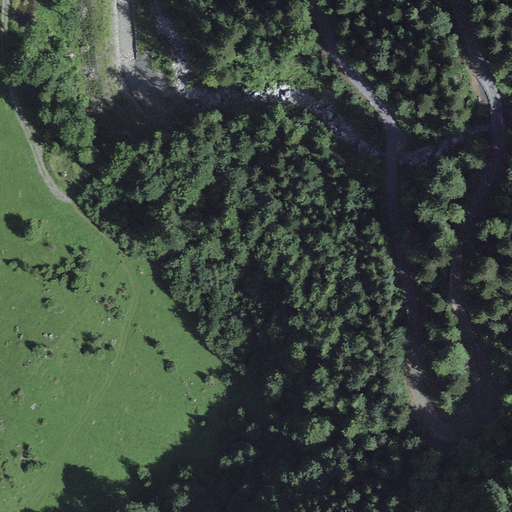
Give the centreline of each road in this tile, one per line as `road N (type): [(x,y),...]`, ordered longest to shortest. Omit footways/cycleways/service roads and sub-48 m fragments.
road 1 (unclassified): [(315,0),(328,45),(388,125),(418,388),(436,428),(452,431),(477,431),(494,402),(456,272),(489,179),(494,104),(455,0)]
road 2 (track): [(25,508),(96,395),(122,328),(126,293),(117,264),(24,108),(10,64),(7,0)]
